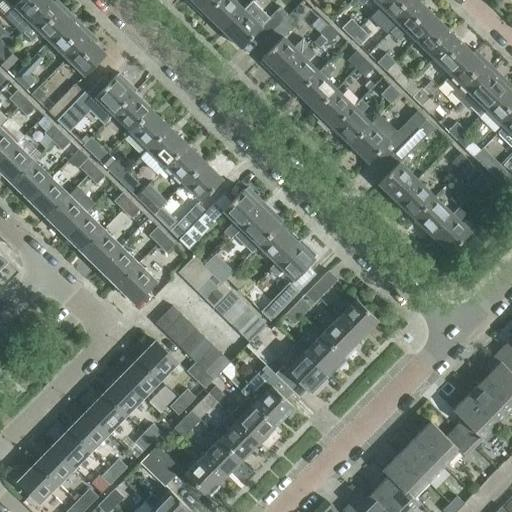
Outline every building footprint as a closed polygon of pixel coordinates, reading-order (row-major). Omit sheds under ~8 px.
[(31,23),(53,2),(50,0),(19,0),(13,6),(31,23)] [(191,0),(205,13),(217,0),(191,0)] [(217,0),(205,13),(223,31),(244,9),(234,0),(217,0)] [(419,1),(417,0),(385,0),(380,6),(398,23),(419,1)] [(437,19),(419,1),(398,23),(389,32),(397,40),(406,31),(415,40),(437,19)] [(53,2),(31,23),(23,32),(32,41),(41,33),(49,41),(70,19),(69,18),(71,16),(70,13),(66,9),(64,9),(62,11),(53,2)] [(240,48),(254,34),(262,42),(288,15),(280,7),(268,19),(253,4),(246,12),(244,9),(223,31),(240,48)] [(262,58),(279,75),(309,45),(302,38),(294,47),(283,37),(297,23),(288,15),(262,42),(270,50),(262,58)] [(49,41),(67,58),(88,37),(79,27),(81,26),(80,23),(76,19),(74,19),(72,20),(70,19),(49,41)] [(350,36),(359,27),(351,19),(342,28),(350,36)] [(455,36),(437,19),(415,40),(433,58),(455,36)] [(329,42),(338,33),(329,24),(320,33),(329,42)] [(0,45),(5,51),(14,41),(0,27),(0,45)] [(359,45),(368,36),(359,27),(350,36),(359,45)] [(472,53),(455,36),(433,58),(451,75),(472,53)] [(88,37),(67,58),(60,65),(68,73),(74,66),(85,76),(106,54),(88,37)] [(14,59),(5,51),(0,45),(0,64),(5,69),(14,59)] [(309,45),(279,75),(286,82),(283,84),(293,94),(296,91),(297,93),(318,71),(308,61),(314,54),(307,48),(309,45)] [(472,53),(451,75),(443,82),(453,91),(451,93),(460,101),(490,70),(484,64),(487,62),(475,50),(472,53)] [(356,68),(365,59),(356,51),(347,60),(356,68)] [(26,90),(36,80),(29,73),(43,60),(37,53),(13,77),(26,90)] [(386,71),(395,62),(386,53),(377,62),(386,71)] [(374,68),(365,59),(356,68),(345,79),(352,86),(363,75),(364,77),(374,68)] [(297,93),(315,110),(336,88),(325,78),(334,69),(327,62),(318,71),(297,93)] [(394,79),(403,70),(395,62),(386,71),(394,79)] [(487,110),(486,109),(507,88),(508,88),(510,85),(499,73),(496,76),(490,70),(460,101),(467,108),(470,106),(481,116),(487,110)] [(112,114),(134,92),(116,75),(95,97),(105,107),(100,113),(107,121),(113,115),(112,114)] [(57,120),(84,92),(75,84),(48,111),(57,120)] [(391,103),(400,94),(391,85),(382,94),(391,103)] [(38,101),(45,93),(38,87),(31,94),(38,101)] [(353,106),(336,88),(315,110),(321,116),(318,119),(329,130),(332,127),(354,106),(353,106)] [(421,105),(430,96),(421,88),(412,97),(421,105)] [(511,118),(511,92),(508,88),(507,88),(486,109),(487,110),(503,126),(504,127),(511,118)] [(17,107),(26,98),(17,90),(9,98),(17,107)] [(66,128),(93,101),(84,92),(57,120),(66,128)] [(112,114),(113,115),(130,131),(152,110),(134,92),(112,114)] [(429,114),(438,105),(430,96),(421,105),(429,114)] [(26,115),(35,107),(26,98),(17,107),(26,115)] [(353,106),(354,106),(332,127),(350,145),(371,123),(361,113),(368,106),(361,99),(353,106)] [(142,155),(169,127),(152,110),(130,131),(124,137),(142,155)] [(368,162),(376,154),(384,162),(426,119),(417,111),(397,131),(379,114),(371,123),(350,145),(368,162)] [(511,118),(504,127),(503,126),(495,135),(503,143),(511,134),(511,118)] [(426,119),(384,162),(392,169),(378,183),(396,201),(417,179),(400,162),(434,127),(426,119)] [(456,140),(465,131),(456,122),(447,131),(456,140)] [(52,141),(61,132),(52,124),(44,132),(52,141)] [(0,127),(0,159),(16,143),(0,127)] [(169,127),(142,155),(138,159),(145,166),(155,156),(166,166),(187,144),(169,127)] [(464,148),(473,139),(465,131),(456,140),(464,148)] [(61,150),(70,141),(61,132),(52,141),(61,150)] [(100,162),(109,154),(91,136),(83,145),(100,162)] [(16,143),(0,159),(0,170),(12,182),(33,160),(16,143)] [(187,144),(166,166),(183,184),(205,162),(187,144)] [(480,150),(473,157),(491,175),(500,165),(491,157),(489,159),(480,150)] [(460,171),(469,161),(460,153),(451,162),(460,171)] [(87,175),(96,166),(87,158),(79,167),(87,175)] [(118,179),(126,171),(113,158),(105,167),(118,179)] [(12,182),(29,199),(51,178),(33,160),(12,182)] [(469,179),(478,170),(469,161),(460,171),(469,179)] [(205,162),(183,184),(201,201),(222,179),(205,162)] [(510,193),(511,190),(511,176),(500,165),(491,175),(510,193)] [(96,184),(105,175),(96,166),(87,175),(96,184)] [(131,192),(139,183),(126,171),(118,179),(131,192)] [(496,206),(505,197),(481,173),(472,183),(496,206)] [(47,217),(68,195),(51,178),(29,199),(47,217)] [(396,201),(414,218),(435,197),(417,179),(396,201)] [(261,206),(255,200),(258,197),(248,187),(245,190),(244,189),(222,210),(233,221),(223,231),(230,238),(234,234),(235,234),(261,206)] [(122,209),(131,201),(122,192),(114,201),(122,209)] [(153,214),(162,206),(149,193),(140,202),(153,214)] [(64,234),(85,212),(68,195),(47,217),(64,234)] [(414,218),(431,236),(452,214),(435,197),(414,218)] [(131,218),(140,209),(131,201),(122,209),(131,218)] [(179,239),(206,212),(197,203),(178,222),(170,230),(179,239)] [(170,230),(178,222),(162,206),(153,214),(170,230)] [(279,224),(261,206),(235,234),(253,252),(258,246),(258,245),(279,224)] [(449,253),(459,243),(468,251),(479,240),(459,221),(465,215),(458,208),(452,214),(431,236),(449,253)] [(135,217),(151,231),(158,223),(141,209),(135,217)] [(82,251),(103,229),(85,212),(64,234),(82,251)] [(297,241),(279,224),(258,245),(258,246),(276,263),(297,241)] [(157,243),(166,235),(157,226),(149,235),(157,243)] [(82,251),(99,268),(120,246),(103,229),(82,251)] [(166,252),(175,244),(166,235),(157,243),(166,252)] [(297,241),(276,263),(269,269),(278,277),(284,271),(294,280),(315,259),(297,241)] [(117,285),(138,263),(120,246),(99,268),(117,285)] [(222,282),(232,272),(215,254),(205,265),(213,273),(222,281),(222,282)] [(204,264),(195,255),(178,272),(187,281),(204,264)] [(138,263),(117,285),(134,302),(156,281),(138,263)] [(213,273),(205,265),(204,264),(187,281),(196,290),(213,273)] [(236,268),(232,272),(222,282),(223,282),(227,278),(239,290),(249,280),(236,268)] [(314,303),(337,279),(328,270),(304,294),(314,303)] [(222,281),(213,273),(196,290),(205,299),(222,281)] [(222,282),(222,281),(205,299),(214,308),(231,290),(223,282),(222,282)] [(270,321),(299,291),(289,282),(261,312),(270,321)] [(231,290),(214,308),(223,316),(240,299),(231,290)] [(302,316),(310,307),(301,298),(293,306),(302,316)] [(249,308),(240,299),(223,316),(232,325),(249,308)] [(356,299),(338,317),(360,338),(377,320),(356,299)] [(155,322),(164,331),(181,314),(172,305),(155,322)] [(293,324),(302,316),(293,306),(284,315),(293,324)] [(249,308),(232,325),(241,334),(258,317),(249,308)] [(179,345),(196,328),(181,314),(164,331),(179,345)] [(258,317),(241,334),(249,342),(254,337),(266,325),(258,317)] [(338,317),(321,334),(343,356),(360,338),(338,317)] [(187,354),(204,336),(196,328),(179,345),(187,354)] [(342,356),(343,356),(321,334),(310,345),(302,337),(295,344),(304,352),(325,373),(332,367),(334,369),(344,358),(342,356)] [(196,362),(213,345),(204,336),(187,354),(195,362),(196,362)] [(270,369),(279,361),(254,337),(249,342),(246,346),(265,365),(266,365),(270,369)] [(511,337),(511,338),(503,347),(511,355),(511,337)] [(161,381),(178,364),(156,342),(139,360),(161,381)] [(325,373),(304,352),(295,344),(288,351),(296,359),(286,369),(308,391),(325,373)] [(204,370),(221,353),(213,345),(196,362),(204,370)] [(511,355),(503,347),(484,366),(490,371),(485,377),(511,402),(511,355)] [(213,379),(221,371),(229,362),(230,362),(221,353),(204,370),(213,379)] [(161,381),(139,360),(122,377),(143,398),(161,381)] [(204,370),(196,362),(195,362),(187,371),(204,388),(213,379),(204,370)] [(234,367),(234,366),(229,362),(221,371),(230,380),(234,376),(234,367)] [(253,404),(254,403),(276,424),(293,406),(285,398),(292,391),(270,369),(266,365),(265,365),(240,391),(247,397),(253,404)] [(143,398),(122,377),(105,394),(126,416),(143,398)] [(511,402),(485,377),(469,393),(498,421),(511,407),(511,402)] [(217,402),(226,393),(217,384),(208,393),(217,402)] [(186,407),(195,397),(187,389),(178,398),(186,407)] [(209,411),(217,402),(208,393),(199,402),(209,411)] [(473,446),(498,421),(469,393),(453,409),(463,419),(454,428),(473,446)] [(126,416),(105,394),(87,411),(109,433),(126,416)] [(258,442),(276,424),(254,403),(253,404),(247,397),(230,414),(258,442)] [(178,415),(186,407),(178,398),(169,406),(178,415)] [(183,437),(192,428),(200,419),(191,410),(174,428),(183,437)] [(109,433),(87,411),(70,429),(91,450),(109,433)] [(219,439),(241,460),(258,442),(230,414),(223,422),(230,428),(219,439)] [(414,438),(443,466),(459,450),(465,455),(473,446),(454,428),(446,436),(430,421),(414,438)] [(152,441),(161,432),(152,424),(143,433),(152,441)] [(91,450),(70,429),(53,446),(74,467),(91,450)] [(144,450),(152,441),(143,433),(135,441),(144,450)] [(414,438),(398,454),(427,482),(443,466),(414,438)] [(223,477),(241,460),(219,439),(202,456),(223,477)] [(53,446),(35,463),(57,485),(74,467),(53,446)] [(173,478),(181,470),(156,446),(148,454),(173,478)] [(164,487),(173,478),(148,454),(140,463),(164,487)] [(413,496),(427,482),(398,454),(383,470),(389,476),(390,474),(413,496)] [(206,495),(223,477),(202,456),(184,474),(206,495)] [(118,476),(127,467),(118,458),(109,468),(118,476)] [(57,485),(35,463),(18,481),(40,502),(57,485)] [(109,484),(110,484),(118,476),(109,468),(101,476),(109,484)] [(409,511),(419,502),(413,496),(390,474),(389,476),(374,491),(396,511),(409,511)] [(83,511),(98,496),(89,488),(75,502),(83,511)] [(115,506),(124,497),(114,488),(106,497),(115,506)] [(157,511),(189,511),(190,511),(191,510),(169,489),(152,507),(157,511)] [(396,511),(374,491),(369,497),(363,491),(353,502),(344,511),(345,511),(396,511)] [(456,511),(463,504),(455,496),(448,503),(456,511)] [(96,511),(108,511),(115,506),(106,497),(93,509),(96,511)] [(82,511),(83,511),(75,502),(65,511),(82,511)] [(443,511),(455,511),(456,511),(448,503),(441,510),(443,511)]
